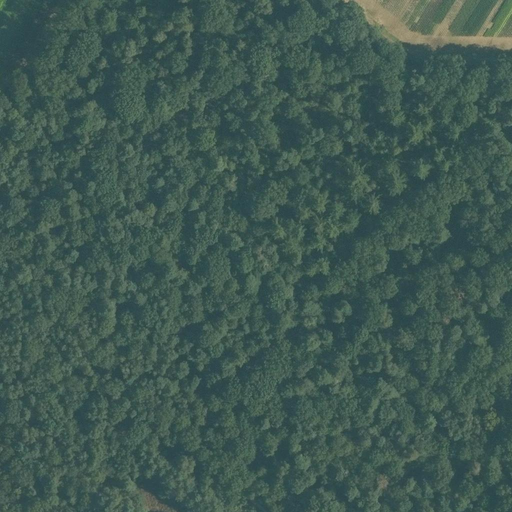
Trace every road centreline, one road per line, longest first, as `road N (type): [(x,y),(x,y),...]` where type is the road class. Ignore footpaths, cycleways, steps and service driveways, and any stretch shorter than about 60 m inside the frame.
road 1 (track): [(0,227),(109,362),(266,511)]
road 2 (track): [(511,161),(396,59)]
